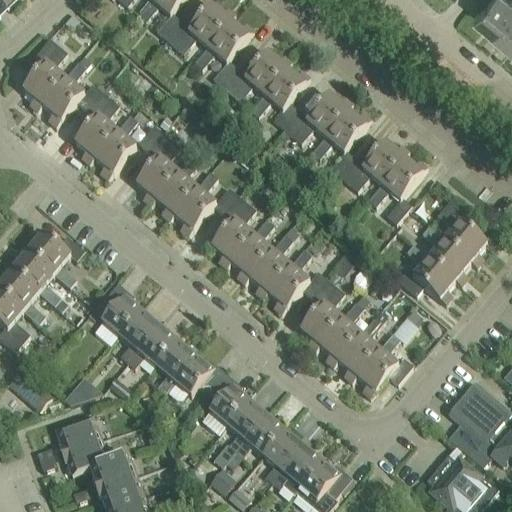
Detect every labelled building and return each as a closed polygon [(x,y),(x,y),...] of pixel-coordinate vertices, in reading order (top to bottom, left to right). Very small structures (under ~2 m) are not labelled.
[(8,14),(18,5),(15,2),(17,0),(0,0),(0,20),(8,13),(8,14)] [(143,0),(151,7),(157,0),(111,0),(128,13),(138,0),(143,0)] [(166,46),(182,28),(173,20),(189,0),(157,0),(151,7),(138,22),(146,29),(159,13),(170,23),(157,38),(166,46)] [(511,12),(511,0),(488,0),(474,17),(494,34),(511,12)] [(208,54),(231,27),(236,22),(232,18),(231,20),(227,16),(223,20),(212,11),(191,36),(182,28),(166,46),(184,61),(197,45),(208,54)] [(511,12),(494,34),(511,49),(511,12)] [(223,94),(238,75),(229,68),(250,43),(249,43),(254,37),(250,34),(249,35),(245,32),(241,36),(231,27),(208,54),(194,70),(202,76),(215,61),(226,70),(213,86),(223,94)] [(43,112),(65,84),(55,75),(68,60),(50,45),(35,64),(44,71),(24,96),(35,106),(31,110),(35,113),(34,115),(38,118),(43,112)] [(264,102),(287,75),(292,69),(288,66),(287,67),(283,64),(279,68),(268,59),(247,83),(238,75),(223,94),(240,109),(253,93),(264,102)] [(84,62),(78,69),(86,75),(92,68),(84,62)] [(87,117),(102,98),(93,90),(85,100),(73,91),(86,75),(78,69),(65,84),(43,112),(53,121),(50,125),(54,128),(53,130),(57,133),(61,128),(62,128),(77,109),(87,117)] [(284,135),(299,117),(290,109),(306,91),(306,90),(311,85),(307,81),(305,83),(301,79),(298,84),(287,75),(264,102),(251,117),(259,124),(272,109),(283,118),(275,128),(284,135)] [(95,165),(117,137),(107,129),(120,113),(102,98),(87,117),(96,124),(76,149),(87,158),(83,163),(87,166),(86,168),(90,171),(95,165)] [(325,144),(349,117),(353,111),(349,108),(348,109),(344,106),(341,110),(329,100),(309,125),(299,117),(284,135),(301,150),(315,135),(325,144)] [(138,128),(141,130),(146,124),(138,117),(133,124),(138,128)] [(341,183),(356,165),(347,157),(367,133),(367,132),(372,126),(368,123),(366,125),(362,121),(359,125),(349,117),(325,144),(312,159),(320,166),(333,150),(344,160),(331,175),(341,183)] [(117,137),(95,165),(105,174),(102,178),(106,181),(104,183),(108,186),(113,181),(114,181),(137,153),(125,144),(138,128),(130,121),(117,137)] [(165,134),(172,126),(166,122),(160,129),(165,134)] [(148,158),(164,140),(154,132),(139,150),(148,158)] [(156,207),(179,179),(168,170),(181,154),(164,140),(148,158),(157,166),(137,190),(148,200),(145,204),(149,207),(147,209),(151,212),(156,207)] [(381,191),(405,164),(410,159),(406,155),(404,157),(400,153),(397,158),(386,148),(365,173),(356,165),(341,183),(358,198),(371,182),(381,191)] [(175,222),(197,194),(187,185),(200,170),(192,163),(179,179),(156,207),(167,215),(163,219),(167,223),(166,224),(170,228),(175,222)] [(405,164),(381,191),(368,207),(376,213),(389,198),(400,207),(387,223),(397,231),(412,213),(403,205),(424,180),(423,180),(428,174),(424,171),(423,172),(419,169),(415,173),(405,164)] [(194,238),(214,213),(223,221),(239,202),(229,194),(216,210),(205,201),(218,185),(210,178),(197,194),(175,222),(185,231),(182,235),(186,238),(184,240),(188,243),(193,237),(194,238)] [(231,269),(254,241),(243,233),(256,217),(239,202),(223,221),(233,228),(212,253),(223,262),(220,267),(224,270),(222,272),(227,275),(231,269)] [(444,246),(471,269),(477,274),(480,270),(479,269),(482,265),(478,261),(487,250),(463,229),(470,220),(452,205),(437,222),(453,235),(444,246)] [(250,284),(272,257),(262,248),(275,232),(267,226),(254,241),(231,269),(242,278),(238,282),(242,285),(241,287),(245,290),(250,284)] [(268,300),(291,272),(280,263),(300,239),(293,232),(272,257),(250,284),(260,293),(257,297),(261,301),(259,302),(263,306),(268,300)] [(471,269),(444,246),(429,233),(422,241),(437,254),(429,264),(456,288),(462,293),(465,289),(463,287),(467,283),(463,280),(471,269)] [(28,258),(55,281),(70,294),(77,286),(61,273),(71,262),(77,268),(85,258),(67,243),(59,252),(44,239),(43,239),(37,234),(34,238),(36,240),(32,244),(36,247),(28,258)] [(456,288),(429,264),(413,251),(407,259),(422,272),(413,283),(407,277),(398,287),(417,303),(424,294),(440,307),(440,306),(446,311),(449,307),(448,306),(451,302),(447,298),(456,288)] [(55,281),(28,258),(22,253),(19,257),(20,258),(17,262),(21,266),(12,276),(39,300),(55,313),(62,305),(46,292),(55,281)] [(312,304),(327,286),(318,278),(310,288),(299,279),(312,263),(304,256),(291,272),(268,300),(279,309),(275,313),(279,316),(278,318),(282,321),(287,315),(287,316),(303,297),(312,304)] [(39,300),(12,276),(6,271),(3,275),(5,277),(1,281),(5,284),(0,290),(0,297),(24,318),(39,331),(46,323),(31,310),(39,300)] [(320,353),(343,325),(332,316),(345,301),(327,286),(312,304),(321,312),(301,337),(312,346),(308,350),(312,354),(311,355),(315,359),(320,353)] [(119,342),(142,314),(126,301),(128,298),(118,290),(100,312),(109,319),(102,328),(119,342)] [(24,318),(0,297),(0,329),(5,334),(0,340),(0,345),(16,359),(31,341),(15,328),(24,318)] [(338,368),(361,340),(351,332),(371,307),(363,300),(343,325),(320,353),(330,361),(327,366),(331,369),(330,371),(334,374),(338,368)] [(62,305),(55,313),(61,318),(68,310),(62,305)] [(128,369),(161,330),(142,314),(119,342),(130,352),(121,363),(128,369)] [(413,315),(407,323),(416,332),(423,324),(413,315)] [(357,384),(380,356),(369,347),(389,323),(381,317),(361,340),(338,368),(349,377),(345,381),(349,384),(348,386),(352,389),(357,384)] [(156,373),(179,345),(161,330),(128,369),(135,375),(145,364),(156,373)] [(380,356),(357,384),(367,392),(364,396),(368,400),(367,401),(371,405),(375,399),(376,399),(389,384),(398,392),(413,373),(404,365),(398,371),(387,362),(400,347),(393,340),(380,356)] [(165,400),(175,389),(198,361),(179,345),(156,373),(167,382),(157,394),(165,400)] [(199,394),(208,401),(226,380),(216,371),(214,374),(198,361),(175,389),(191,402),(199,394)] [(23,376),(10,391),(40,418),(54,403),(23,376)] [(226,380),(208,401),(217,409),(210,418),(227,432),(250,404),(234,391),(236,388),(226,380)] [(133,396),(117,384),(110,393),(126,405),(133,396)] [(511,420),(475,389),(449,420),(461,430),(448,445),(484,474),(493,464),(503,473),(510,465),(511,466),(511,438),(511,439),(502,431),(511,420)] [(229,453),(236,459),(268,420),(250,404),(227,432),(238,441),(229,453)] [(264,463),(287,435),(268,420),(236,459),(243,465),(253,453),(264,463)] [(146,511),(128,461),(109,467),(94,425),(57,438),(61,451),(59,452),(65,470),(68,469),(72,482),(91,475),(96,488),(93,489),(99,506),(102,505),(104,511),(146,511)] [(273,490),(305,450),(287,435),(264,463),(275,472),(265,484),(273,490)] [(295,499),(296,498),(324,466),(305,450),(273,490),(280,496),(284,491),(295,499)] [(227,470),(236,459),(226,451),(214,465),(224,473),(227,470)] [(51,454),(37,459),(44,477),(58,471),(51,454)] [(486,511),(499,497),(482,483),(459,464),(455,468),(448,462),(426,488),(433,494),(430,499),(445,511),(486,511)] [(324,466),(296,498),(312,511),(333,511),(336,509),(334,507),(352,485),(342,477),(340,480),(324,466)] [(221,476),(211,487),(225,500),(235,488),(221,476)] [(245,511),(252,504),(238,493),(229,504),(238,511),(245,511)] [(76,509),(90,504),(87,495),(72,499),(76,509)]
